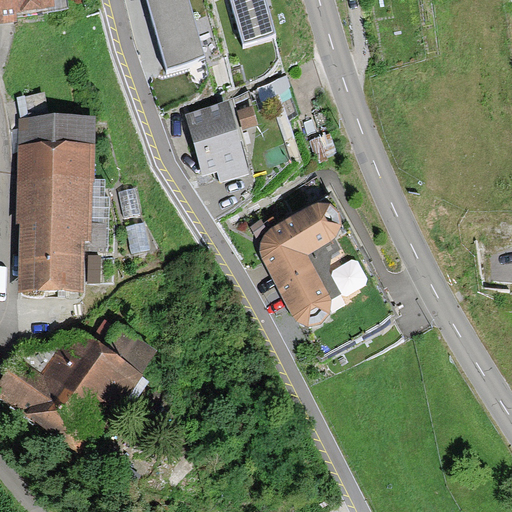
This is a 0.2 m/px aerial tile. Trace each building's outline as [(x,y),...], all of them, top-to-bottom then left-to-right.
[(0,0),(0,19),(9,19),(8,9),(46,5),(45,0),(0,0)] [(205,64),(186,0),(149,0),(170,74),(205,64)] [(277,39),(266,0),(231,0),(246,48),(277,39)] [(229,108),(186,118),(200,174),(242,164),(229,108)] [(17,292),(72,293),(78,127),(23,125),(17,292)] [(326,207),(255,242),(300,332),(331,316),(302,259),(342,239),(326,207)] [(0,389),(0,394),(77,453),(142,368),(82,328),(44,378),(22,361),(0,389)]
